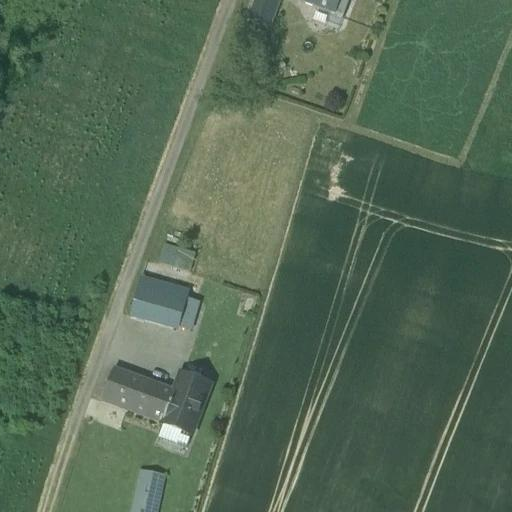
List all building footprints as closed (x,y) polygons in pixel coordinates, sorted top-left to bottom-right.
[(255,0),(248,22),(270,31),(281,1),(279,0),(255,0)] [(303,0),(301,6),(335,18),(341,1),(341,0),(303,0)] [(341,1),(335,18),(343,21),(349,3),(341,1)] [(159,267),(192,273),(196,253),(163,246),(159,267)] [(130,319),(177,332),(188,294),(142,281),(130,319)] [(175,394),(114,371),(102,404),(162,426),(175,394)] [(182,377),(175,394),(162,426),(191,437),(210,387),(182,377)] [(159,511),(167,476),(140,470),(131,511),(159,511)]
